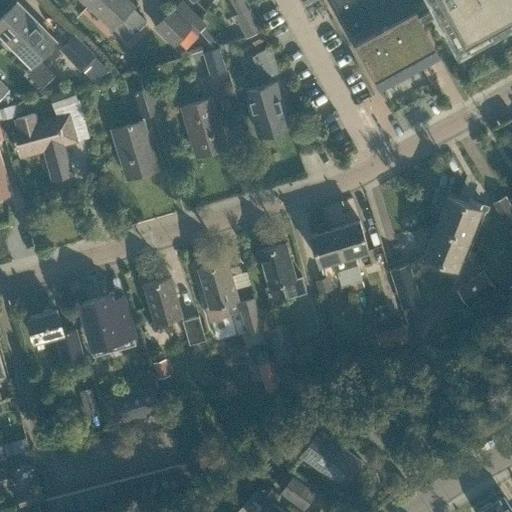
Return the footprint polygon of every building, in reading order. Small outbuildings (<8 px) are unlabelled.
[(129,40),(146,22),(132,8),(134,6),(128,0),(82,0),(112,28),(115,26),(129,40)] [(263,29),(248,0),(231,0),(238,13),(234,15),(246,38),(263,29)] [(331,0),(348,30),(364,21),(352,0),(331,0)] [(388,25),(355,43),(376,81),(438,48),(424,22),(450,8),(466,38),(511,13),(511,0),(421,0),(386,20),(388,25)] [(0,34),(33,67),(57,42),(17,3),(0,19),(0,34)] [(172,9),(156,27),(175,45),(192,28),(172,9)] [(263,31),(254,36),(258,43),(267,38),(263,31)] [(75,34),(62,47),(94,80),(98,76),(101,79),(111,69),(75,34)] [(285,69),(270,43),(256,51),(258,55),(253,57),(261,72),(266,69),(270,77),(285,69)] [(227,70),(220,47),(203,52),(210,75),(227,70)] [(0,99),(10,89),(0,78),(0,99)] [(261,137),(289,128),(274,78),(245,87),(261,137)] [(158,109),(150,85),(136,90),(143,114),(158,109)] [(78,100),(74,86),(50,94),(55,108),(78,100)] [(197,156),(227,147),(212,98),(182,107),(197,156)] [(53,181),(72,176),(64,145),(78,141),(71,116),(40,125),(38,117),(19,122),(21,131),(14,133),(21,158),(45,151),(53,181)] [(127,178),(159,168),(144,119),(112,129),(127,178)] [(0,196),(11,193),(0,157),(0,196)] [(448,195),(424,255),(458,268),(481,209),(448,195)] [(494,203),(507,225),(511,222),(511,207),(506,196),(494,203)] [(362,280),(355,255),(369,251),(360,221),(336,228),(352,283),(362,280)] [(336,228),(312,235),(321,265),(335,261),(342,286),(352,283),(336,228)] [(286,243),(259,251),(270,286),(280,283),(285,298),(305,292),(300,277),(297,278),(286,243)] [(240,302),(228,260),(199,268),(210,306),(206,307),(211,321),(243,312),(249,333),(264,329),(255,298),(240,302)] [(392,269),(404,308),(423,302),(410,263),(392,269)] [(485,272),(458,290),(470,308),(497,290),(485,272)] [(334,289),(330,276),(316,281),(319,293),(334,289)] [(183,315),(171,277),(144,285),(156,323),(183,315)] [(109,295),(82,303),(94,347),(117,341),(119,349),(136,345),(124,301),(112,304),(109,295)] [(57,310),(28,318),(35,341),(54,335),(61,361),(83,355),(76,329),(63,332),(57,310)] [(190,344),(207,339),(199,315),(183,320),(190,344)] [(409,342),(404,324),(379,331),(384,349),(409,342)] [(276,355),(293,350),(286,326),(269,330),(276,355)] [(171,374),(166,358),(152,362),(157,379),(171,374)] [(271,361),(260,364),(263,376),(275,373),(271,361)] [(100,410),(94,386),(80,390),(87,414),(100,410)] [(116,398),(122,421),(161,411),(155,388),(116,398)] [(390,438),(375,423),(366,433),(381,447),(390,438)] [(342,486),(361,461),(321,430),(301,454),(342,486)] [(181,465),(186,485),(197,483),(191,462),(181,465)] [(176,488),(186,485),(181,465),(170,468),(176,488)] [(5,467),(0,468),(0,479),(8,477),(5,467)] [(165,491),(176,488),(170,468),(160,470),(165,491)] [(155,493),(165,491),(160,470),(150,473),(155,493)] [(144,496),(155,493),(150,473),(139,476),(144,496)] [(134,499),(144,496),(139,476),(129,478),(134,499)] [(123,502),(134,499),(129,478),(118,481),(123,502)] [(292,479),(282,493),(304,509),(315,495),(292,479)] [(113,504),(123,502),(118,481),(108,484),(113,504)] [(44,501),(39,482),(30,484),(33,494),(18,498),(21,508),(44,501)] [(103,507),(113,504),(108,484),(97,487),(103,507)] [(92,510),(103,507),(97,487),(87,489),(92,510)] [(81,511),(83,511),(92,510),(87,489),(76,492),(81,511)] [(70,511),(81,511),(76,492),(66,495),(70,511)] [(59,511),(70,511),(66,495),(55,497),(59,511)] [(48,511),(59,511),(55,497),(45,500),(48,511)] [(511,511),(502,497),(478,511),(511,511)]
